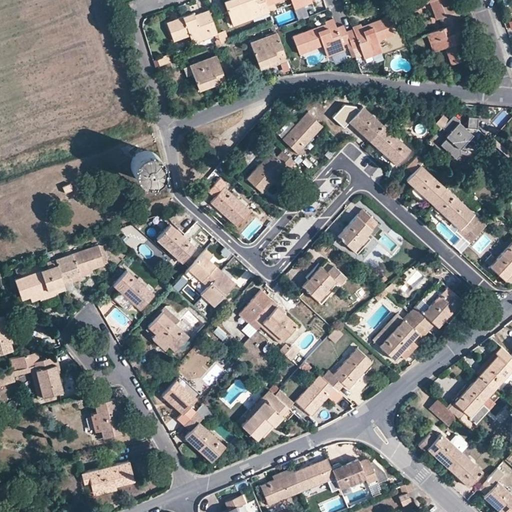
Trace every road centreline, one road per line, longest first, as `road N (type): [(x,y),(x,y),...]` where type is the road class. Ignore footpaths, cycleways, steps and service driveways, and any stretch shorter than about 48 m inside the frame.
road 1 (residential): [(166,130),(307,81),(503,99)]
road 2 (residential): [(359,177),(502,312)]
road 3 (residential): [(189,488),(362,417)]
road 4 (tertiary): [(362,417),(502,312)]
road 5 (residential): [(250,256),(181,195),(166,130)]
road 6 (residential): [(250,256),(270,274),(359,177)]
road 7 (residential): [(359,177),(340,159),(250,256)]
road 8 (residential): [(166,130),(131,27),(140,9),(165,0)]
road 9 (residential): [(126,374),(102,376),(74,347),(73,325),(95,318),(114,352)]
road 10 (tertiary): [(362,417),(461,511)]
road 11 (residential): [(126,374),(189,488)]
